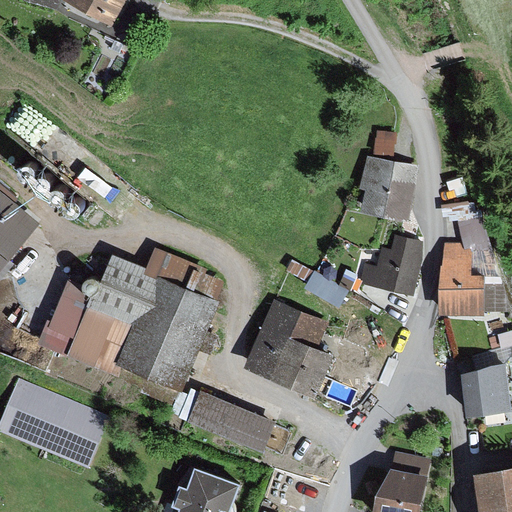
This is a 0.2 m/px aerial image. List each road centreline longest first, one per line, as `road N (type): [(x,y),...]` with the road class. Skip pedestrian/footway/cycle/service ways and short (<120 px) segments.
road 1 (residential): [(398,372),(432,277),(428,158),(411,98),(350,0)]
road 2 (residential): [(398,372),(454,396),(467,511)]
road 3 (residential): [(337,511),(398,372)]
road 4 (track): [(394,72),(471,51),(503,69),(511,88)]
